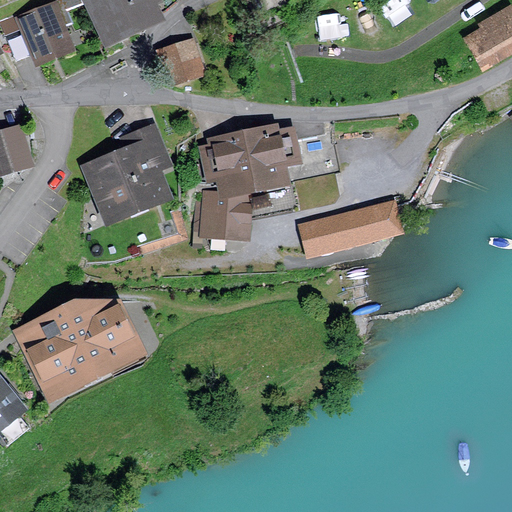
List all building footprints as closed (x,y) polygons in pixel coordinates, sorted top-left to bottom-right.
[(67,47),(60,28),(71,24),(66,10),(82,4),(80,0),(60,0),(62,3),(21,20),(23,25),(5,32),(16,60),(35,53),(37,59),(67,47)] [(167,6),(165,7),(167,9),(177,1),(176,0),(99,0),(94,2),(110,36),(147,19),(146,17),(154,14),(159,6),(158,3),(164,0),(167,6)] [(482,30),(467,38),(484,68),(511,51),(511,21),(506,10),(479,26),(482,30)] [(161,55),(171,83),(201,73),(192,45),(161,55)] [(0,135),(0,173),(31,165),(21,131),(10,134),(9,132),(0,135)] [(93,171),(111,214),(159,194),(147,164),(163,158),(153,131),(130,140),(135,154),(93,171)] [(245,236),(246,219),(335,200),(329,172),(337,171),(328,131),(291,134),(269,138),(268,135),(219,145),(220,149),(198,153),(195,192),(198,192),(195,228),(205,229),(205,233),(245,236)] [(306,227),(313,254),(392,234),(385,207),(306,227)] [(111,371),(111,363),(134,352),(113,309),(70,309),(58,316),(60,321),(27,337),(53,391),(76,380),(82,385),(111,371)] [(0,422),(19,408),(0,384),(0,422)]
